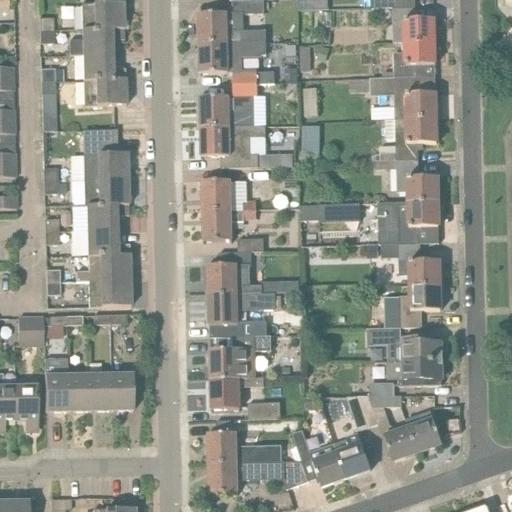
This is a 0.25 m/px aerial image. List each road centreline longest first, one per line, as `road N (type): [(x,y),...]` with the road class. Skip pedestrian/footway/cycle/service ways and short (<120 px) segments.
road 1 (residential): [(481,472),(466,0)]
road 2 (residential): [(164,464),(154,0)]
road 3 (residential): [(0,289),(29,278),(31,0)]
road 4 (residential): [(358,511),(481,472)]
road 5 (residential): [(40,474),(55,466),(164,464)]
